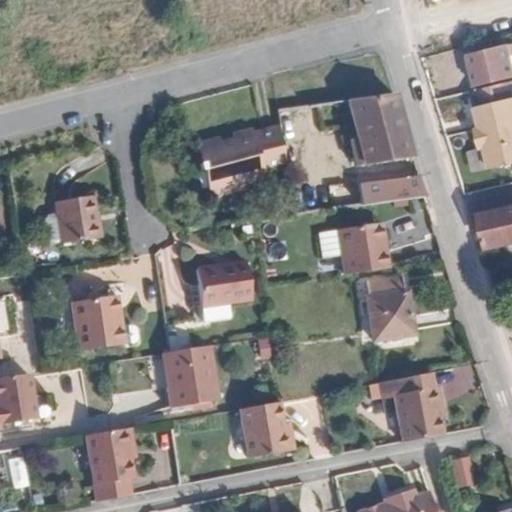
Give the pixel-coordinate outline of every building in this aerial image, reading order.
[(511,60),(508,43),(470,53),(472,65),(470,66),(475,85),(511,75),(511,60)] [(511,78),(470,88),(479,126),(474,128),(479,146),(484,145),(489,166),(511,160),(511,78)] [(355,162),(409,156),(398,122),(390,93),(345,100),(355,137),(349,138),(355,162)] [(279,132),(351,123),(345,100),(277,109),(279,132)] [(282,158),(279,132),(278,119),(251,127),(250,122),(231,127),(233,135),(219,139),(216,132),(195,137),(201,158),(198,159),(200,165),(202,164),(211,195),(248,184),(245,175),(262,170),(261,164),(282,158)] [(233,135),(231,127),(216,132),(219,139),(233,135)] [(264,175),(262,170),(245,175),(246,179),(264,175)] [(361,203),(422,196),(415,176),(358,183),(361,203)] [(331,206),(361,203),(359,189),(330,192),(331,206)] [(94,194),(57,199),(58,211),(48,212),(44,217),(47,237),(52,241),(62,240),(62,241),(99,237),(94,194)] [(288,211),(311,209),(310,200),(303,201),(303,198),(287,200),(288,211)] [(511,204),(480,211),(488,244),(511,239),(511,204)] [(376,237),(382,236),(379,220),(373,221),(376,237)] [(343,273),(387,266),(382,236),(376,237),(373,221),(318,229),(322,256),(340,254),(343,273)] [(248,297),(242,258),(195,265),(203,319),(229,315),(227,300),(248,297)] [(371,337),(410,331),(404,293),(402,293),(399,276),(364,282),(366,296),(365,297),(371,337)] [(113,292),(106,293),(109,313),(116,311),(113,292)] [(109,313),(106,293),(69,299),(76,348),(121,342),(116,311),(109,313)] [(168,350),(198,345),(193,314),(163,319),(168,350)] [(256,359),(270,359),(269,338),(256,339),(256,359)] [(212,399),(203,345),(198,345),(168,350),(157,352),(166,406),(212,399)] [(399,445),(438,437),(434,415),(429,386),(426,371),(378,381),(381,394),(390,392),(399,445)] [(23,373),(0,376),(0,422),(30,418),(23,373)] [(429,386),(434,415),(441,414),(435,385),(429,386)] [(282,423),(278,401),(241,407),(249,455),(286,449),(282,423)] [(288,422),(282,423),(286,449),(292,449),(288,422)] [(97,504),(132,497),(130,481),(133,480),(129,461),(127,447),(133,446),(130,427),(85,435),(97,504)] [(6,469),(23,468),(19,446),(0,449),(0,463),(5,463),(6,469)] [(127,447),(129,461),(136,459),(133,446),(127,447)] [(467,457),(448,459),(452,487),(471,485),(467,457)] [(435,511),(428,490),(414,495),(412,492),(405,490),(393,493),(390,501),(355,511),(435,511)]
